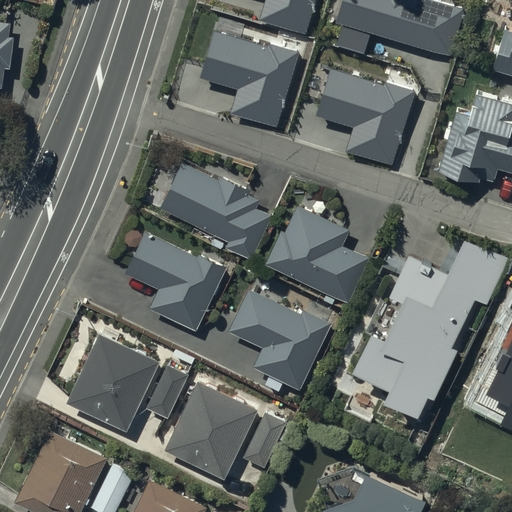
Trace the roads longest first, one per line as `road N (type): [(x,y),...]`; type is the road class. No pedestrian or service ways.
road 1 (residential): [(95,92),(511,224)]
road 2 (secondary): [(95,92),(0,320)]
